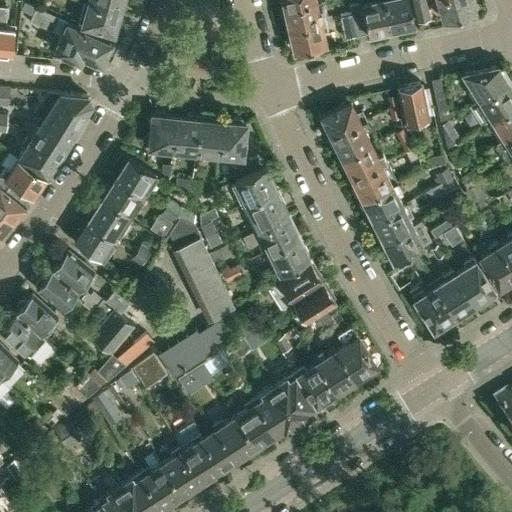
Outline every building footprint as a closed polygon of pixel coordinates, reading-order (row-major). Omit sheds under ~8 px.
[(82,23),(113,31),(113,32),(120,9),(88,0),(82,23)] [(120,9),(121,0),(87,0),(88,0),(120,9)] [(304,0),(284,4),(290,26),(320,20),(315,0),(304,0)] [(368,32),(391,27),(384,0),(360,0),(361,2),(368,32)] [(414,22),(408,0),(384,0),(391,27),(414,22)] [(430,18),(425,0),(424,0),(414,3),(418,21),(430,18)] [(476,13),(471,0),(437,0),(443,18),(459,13),(460,18),(476,13)] [(105,59),(113,41),(67,21),(36,6),(36,7),(24,2),(20,9),(18,33),(30,37),(35,23),(52,30),(53,29),(62,33),(54,48),(79,60),(79,59),(84,61),(86,56),(98,62),(105,59)] [(356,34),(368,32),(361,2),(349,5),(351,13),(356,34)] [(0,52),(11,53),(14,25),(5,25),(7,6),(0,4),(0,52)] [(345,37),(356,34),(351,13),(340,16),(345,37)] [(290,26),(295,49),(326,41),(320,20),(290,26)] [(497,63),(462,71),(471,86),(468,88),(475,100),(479,98),(507,80),(497,63)] [(431,78),(441,119),(448,119),(453,118),(444,75),(431,78)] [(511,103),(511,86),(507,80),(479,98),(475,100),(468,104),(481,124),(491,117),(511,103)] [(428,114),(424,95),(421,81),(398,86),(406,126),(417,124),(415,117),(428,114)] [(10,88),(0,86),(0,103),(8,104),(10,88)] [(33,110),(39,114),(43,117),(70,135),(91,100),(87,93),(48,89),(33,110)] [(398,105),(396,93),(387,95),(389,107),(398,105)] [(321,114),(332,135),(366,118),(361,108),(356,111),(350,99),(321,114)] [(511,131),(511,103),(491,117),(503,137),(511,131)] [(401,116),(398,105),(389,107),(391,117),(401,116)] [(149,145),(159,146),(158,150),(172,152),(176,114),(152,112),(149,145)] [(36,127),(30,136),(57,154),(70,135),(43,117),(39,114),(32,125),(36,127)] [(184,148),(195,149),(198,116),(176,114),(172,152),(184,153),(184,148)] [(195,149),(206,150),(206,155),(217,156),(221,119),(198,116),(195,149)] [(332,135),(342,155),(371,141),(365,129),(370,127),(366,118),(332,135)] [(245,121),(221,119),(217,156),(230,157),(230,153),(242,154),(245,121)] [(447,146),(462,140),(448,119),(441,119),(444,134),(447,146)] [(511,131),(503,137),(494,143),(506,162),(511,158),(511,131)] [(400,139),(405,149),(413,145),(408,135),(400,139)] [(30,136),(17,156),(45,174),(57,154),(30,136)] [(342,155),(352,176),(386,159),(382,150),(377,152),(371,141),(342,155)] [(410,159),(418,155),(413,145),(405,149),(410,159)] [(456,167),(457,167),(468,161),(459,146),(448,151),(456,167)] [(445,161),(442,151),(422,156),(427,165),(445,161)] [(248,167),(262,161),(258,153),(244,159),(248,167)] [(127,155),(115,175),(143,193),(156,173),(127,155)] [(1,173),(4,175),(32,194),(45,174),(17,156),(10,166),(6,164),(1,173)] [(363,196),(395,180),(396,180),(386,159),(352,176),(363,196)] [(162,162),(162,170),(169,175),(171,163),(162,162)] [(234,179),(239,190),(236,192),(241,204),(245,202),(245,201),(274,187),(264,165),(234,179)] [(447,165),(446,166),(435,172),(437,175),(431,179),(434,185),(444,179),(453,175),(447,165)] [(460,175),(467,188),(475,184),(474,184),(480,180),(472,169),(460,175)] [(115,175),(102,195),(130,213),(143,193),(115,175)] [(458,185),(453,175),(444,179),(450,189),(458,185)] [(191,192),(192,178),(176,176),(175,183),(191,192)] [(192,178),(191,192),(196,195),(200,192),(201,179),(192,178)] [(363,196),(372,216),(402,202),(398,194),(402,192),(395,180),(363,196)] [(486,191),(480,180),(474,184),(475,184),(467,188),(473,198),(486,191)] [(25,204),(0,184),(0,210),(12,220),(25,204)] [(245,201),(245,202),(250,212),(247,214),(254,229),(257,227),(287,213),(274,187),(245,201)] [(102,195),(87,219),(115,237),(130,213),(102,195)] [(168,199),(164,206),(175,214),(180,206),(168,199)] [(227,200),(213,206),(199,213),(200,223),(211,218),(217,215),(231,208),(227,200)] [(372,216),(382,236),(412,222),(408,215),(412,213),(407,202),(403,204),(402,202),(372,216)] [(502,202),(494,207),(499,217),(508,211),(502,202)] [(159,213),(168,219),(171,220),(175,214),(164,206),(159,213)] [(0,234),(12,220),(0,210),(0,234)] [(297,234),(287,213),(257,227),(254,229),(243,234),(248,246),(260,240),(265,250),(297,234)] [(169,232),(175,245),(199,233),(194,220),(179,215),(169,232)] [(482,215),(474,219),(480,229),(488,225),(482,215)] [(200,223),(211,246),(222,241),(211,218),(200,223)] [(74,239),(102,257),(115,237),(87,219),(74,239)] [(428,230),(433,237),(449,227),(444,220),(428,230)] [(422,243),(412,222),(382,236),(393,257),(422,243)] [(510,235),(500,242),(511,262),(511,228),(508,231),(510,235)] [(171,247),(175,255),(203,241),(199,233),(175,245),(171,247)] [(279,271),(279,272),(298,262),(297,261),(308,256),(297,234),(265,250),(270,262),(272,262),(276,272),(279,271)] [(479,255),(498,285),(511,275),(511,262),(500,242),(499,243),(496,239),(488,244),(490,248),(479,255)] [(175,255),(180,264),(208,250),(203,241),(175,255)] [(227,243),(208,251),(213,261),(231,252),(227,243)] [(444,253),(438,243),(430,248),(436,257),(444,253)] [(140,244),(135,250),(147,258),(152,251),(151,250),(153,248),(147,245),(146,247),(140,244)] [(92,268),(67,248),(51,267),(76,288),(92,268)] [(131,257),(140,263),(143,264),(147,258),(135,250),(131,257)] [(213,261),(208,251),(208,250),(180,264),(185,275),(213,261)] [(423,262),(418,254),(417,252),(407,259),(413,268),(423,262)] [(259,262),(255,254),(245,259),(249,267),(259,262)] [(475,256),(473,254),(464,260),(467,264),(456,271),(474,300),(494,287),(475,256)] [(281,306),(292,299),(321,280),(309,260),(268,286),(281,306)] [(185,275),(191,286),(219,272),(213,261),(185,275)] [(36,285),(58,303),(62,306),(76,288),(51,267),(36,285)] [(434,279),(454,313),(474,300),(456,271),(445,277),(442,273),(434,278),(434,279)] [(191,286),(196,297),(224,283),(219,272),(191,286)] [(434,326),(454,313),(434,279),(426,284),(422,279),(410,287),(413,292),(412,292),(434,326)] [(334,301),(334,300),(321,280),(292,299),(305,319),(334,301)] [(196,297),(201,307),(229,293),(224,283),(196,297)] [(102,297),(97,304),(107,312),(113,305),(120,312),(129,301),(114,289),(105,299),(103,297),(102,297)] [(32,292),(15,310),(40,331),(40,330),(45,334),(53,324),(49,321),(56,313),(32,292)] [(84,293),(81,296),(85,299),(83,302),(92,310),(97,304),(84,293)] [(224,309),(234,303),(229,293),(201,307),(207,319),(214,315),(214,316),(225,310),(224,309)] [(134,323),(120,312),(113,305),(107,312),(90,333),(111,351),(111,350),(112,351),(112,352),(126,364),(126,363),(151,342),(154,340),(146,330),(133,341),(125,334),(134,323)] [(24,349),(30,353),(45,336),(39,331),(40,331),(15,310),(0,326),(0,327),(23,349),(24,349)] [(214,316),(215,318),(216,318),(224,331),(234,325),(225,310),(214,316)] [(264,317),(269,324),(278,318),(273,311),(264,317)] [(319,319),(325,328),(327,331),(338,324),(330,312),(319,319)] [(216,318),(215,318),(207,323),(221,345),(230,340),(224,331),(216,318)] [(247,326),(248,328),(253,334),(266,327),(260,319),(247,326)] [(207,323),(198,329),(212,351),(221,345),(207,323)] [(337,345),(335,346),(354,377),(376,363),(357,333),(351,324),(338,332),(344,341),(342,343),(339,339),(334,342),(337,345)] [(196,326),(186,332),(202,357),(212,351),(198,329),(196,326)] [(312,336),(306,327),(298,332),(304,341),(312,336)] [(186,332),(177,338),(193,363),(202,357),(186,332)] [(289,344),(282,333),(275,338),(283,348),(289,344)] [(243,335),(231,343),(240,357),(252,349),(243,335)] [(167,345),(182,370),(193,363),(177,338),(167,345)] [(0,344),(0,372),(14,359),(0,344)] [(174,375),(182,370),(167,345),(158,351),(174,375)] [(316,359),(335,389),(354,377),(335,346),(324,353),(322,350),(313,355),(316,359)] [(132,365),(133,366),(146,386),(166,371),(153,350),(132,365)] [(112,352),(96,370),(106,379),(126,364),(112,352)] [(234,387),(239,383),(244,380),(229,357),(221,362),(227,370),(225,372),(234,387)] [(296,372),(295,373),(314,402),(335,389),(316,359),(296,372)] [(198,380),(210,373),(204,361),(191,369),(198,380)] [(114,378),(117,381),(122,387),(137,378),(131,368),(114,378)] [(59,391),(74,406),(87,396),(100,384),(86,373),(76,385),(69,379),(59,391)] [(285,374),(273,382),(297,419),(309,411),(307,407),(314,402),(295,373),(287,377),(285,374)] [(0,392),(8,384),(0,375),(0,392)] [(263,394),(255,398),(275,429),(282,424),(284,427),(297,419),(273,382),(261,390),(263,394)] [(108,388),(94,398),(99,406),(113,396),(108,388)] [(65,414),(74,406),(59,391),(50,401),(65,414)] [(511,395),(497,405),(511,428),(511,395)] [(76,411),(75,413),(79,420),(99,406),(94,398),(76,411)] [(255,398),(235,412),(254,443),(275,429),(255,398)] [(235,412),(208,429),(228,460),(254,443),(235,412)] [(26,443),(47,425),(38,415),(17,433),(26,443)] [(53,424),(66,445),(81,437),(67,415),(53,424)] [(201,477),(228,460),(208,429),(202,433),(194,419),(173,433),(181,446),(201,477)] [(181,446),(161,460),(180,491),(201,477),(181,446)] [(19,460),(25,468),(39,457),(34,449),(19,460)] [(161,460),(140,473),(160,504),(180,491),(161,460)] [(17,464),(9,468),(15,477),(22,473),(17,464)] [(131,474),(118,482),(137,511),(155,511),(153,508),(160,504),(140,473),(134,477),(131,474)] [(102,500),(109,511),(137,511),(118,482),(106,490),(108,494),(101,498),(102,500)] [(109,511),(102,500),(82,511),(109,511)]
